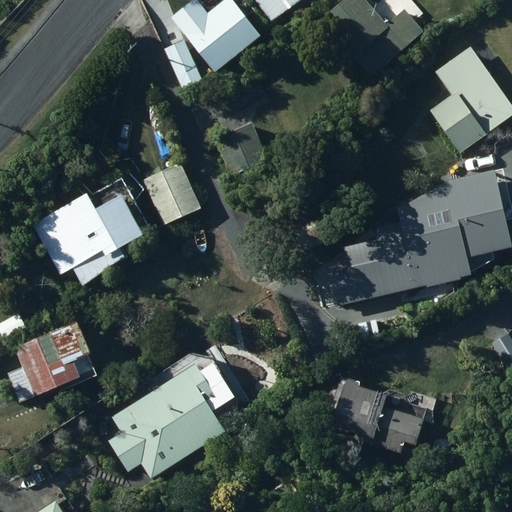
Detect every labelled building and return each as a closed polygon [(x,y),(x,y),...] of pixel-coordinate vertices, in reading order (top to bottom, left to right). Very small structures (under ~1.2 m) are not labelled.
[(190,0),(188,0),(167,17),(209,70),(251,36),(222,0),(213,0),(199,11),(190,0)] [(249,0),(266,21),(293,0),(249,0)] [(383,25),(360,0),(337,0),(316,20),(366,76),(418,29),(401,9),(383,25)] [(160,48),(178,89),(197,81),(179,40),(160,48)] [(428,70),(446,95),(424,110),(453,152),(511,112),(464,45),(428,70)] [(248,124),(212,140),(226,172),(262,156),(248,124)] [(176,163),(139,179),(158,224),(195,208),(176,163)] [(373,240),(337,249),(341,263),(322,268),(331,306),(419,284),(419,288),(452,280),(451,276),(462,273),(458,258),(502,248),(483,170),(433,182),(437,195),(389,206),(393,222),(370,228),(373,240)] [(90,200),(92,205),(86,209),(79,196),(30,226),(58,273),(68,267),(77,282),(110,262),(104,252),(135,234),(111,194),(106,198),(103,192),(90,200)] [(310,209),(286,218),(298,250),(322,241),(310,209)] [(14,314),(0,321),(0,337),(20,327),(14,314)] [(65,360),(83,352),(68,321),(9,348),(18,369),(7,374),(19,401),(72,377),(65,360)] [(107,417),(117,432),(103,441),(122,472),(135,463),(145,478),(217,431),(197,401),(205,396),(185,366),(107,417)] [(333,381),(320,424),(365,438),(366,435),(406,447),(415,418),(373,405),(376,395),(333,381)] [(57,511),(50,501),(33,511),(57,511)]
